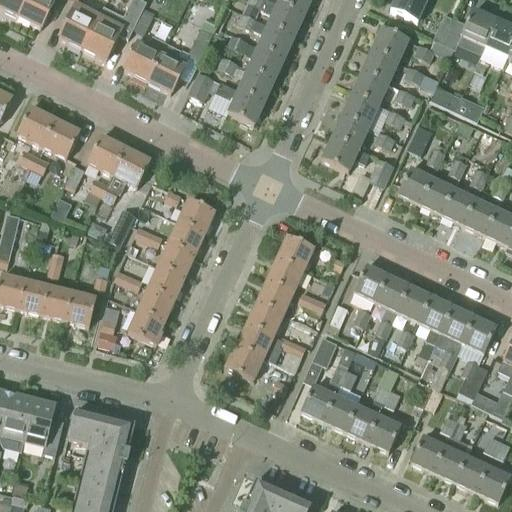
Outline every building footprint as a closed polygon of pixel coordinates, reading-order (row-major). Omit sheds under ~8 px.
[(0,0),(0,15),(16,23),(27,0),(0,0)] [(55,0),(27,0),(16,23),(39,35),(53,8),(52,8),(55,0)] [(78,8),(81,0),(68,0),(67,3),(68,3),(78,8)] [(259,16),(272,22),(267,32),(293,44),(303,22),(277,10),(255,0),(248,0),(245,9),(259,15),(259,16)] [(281,0),(277,10),(303,22),(312,0),(281,0)] [(428,0),(396,0),(390,16),(416,28),(428,0)] [(127,46),(133,36),(132,35),(141,17),(140,17),(145,8),(132,1),(122,22),(103,12),(81,56),(105,68),(119,41),(127,46)] [(98,21),(75,9),(57,44),(81,56),(103,12),(102,12),(98,21)] [(466,31),(454,25),(443,51),(453,56),(454,57),(456,51),(479,61),(480,62),(496,26),(472,16),(466,31)] [(142,41),(146,33),(151,23),(141,17),(132,35),(133,36),(142,41)] [(235,30),(241,33),(251,38),(252,37),(263,41),(257,54),(283,65),(293,44),(267,32),(240,20),(235,30)] [(443,20),(437,33),(432,46),(433,46),(443,51),(454,25),(443,20)] [(503,30),(496,26),(480,62),(479,61),(479,63),(473,77),(471,80),(479,84),(481,80),(486,68),(502,75),(507,63),(511,50),(511,27),(506,24),(503,30)] [(197,68),(206,51),(216,31),(204,25),(195,45),(186,63),(197,68)] [(381,34),(371,57),(397,68),(407,46),(381,34)] [(246,49),(239,46),(234,43),(230,41),(225,52),(242,60),(246,49)] [(122,77),(146,89),(160,62),(151,57),(154,51),(140,44),(137,51),(136,50),(122,77)] [(428,69),(432,59),(448,66),(453,56),(443,51),(433,46),(429,56),(417,51),(412,62),(428,69)] [(160,62),(146,89),(170,101),(183,74),(181,73),(184,67),(177,63),(180,57),(165,50),(160,62)] [(257,54),(247,76),(273,87),(283,65),(257,54)] [(371,57),(361,79),(387,90),(397,68),(371,57)] [(220,63),(215,74),(232,81),(232,80),(235,73),(236,71),(220,63)] [(418,92),(423,80),(408,73),(403,85),(418,92)] [(263,109),(273,87),(247,76),(237,97),(263,109)] [(361,79),(351,100),(377,112),(387,90),(361,79)] [(227,120),(253,132),(263,109),(237,97),(219,89),(219,90),(198,80),(193,91),(192,91),(188,101),(202,108),(207,96),(232,108),(227,120)] [(408,113),(413,103),(398,95),(392,106),(408,113)] [(433,98),(429,106),(448,116),(453,107),(433,98)] [(0,125),(10,105),(0,100),(0,125)] [(351,100),(341,122),(367,134),(377,112),(351,100)] [(15,141),(39,154),(53,127),(28,115),(15,141)] [(403,124),(387,117),(382,128),(398,135),(403,124)] [(357,156),(363,143),(367,134),(341,122),(331,144),(357,156)] [(502,135),(511,139),(511,130),(510,130),(511,125),(507,123),(502,135)] [(53,127),(39,154),(65,166),(78,140),(76,139),(78,135),(68,129),(65,133),(53,127)] [(431,138),(418,131),(406,157),(419,163),(431,138)] [(393,146),(377,139),(373,148),(372,150),(389,157),(393,146)] [(86,169),(111,182),(123,156),(99,144),(86,169)] [(368,161),(357,156),(331,144),(321,166),(347,178),(352,166),(364,171),(368,161)] [(432,154),(424,169),(436,174),(443,159),(432,154)] [(149,169),(123,156),(111,182),(136,195),(149,169)] [(17,169),(29,175),(35,163),(23,157),(17,169)] [(29,175),(41,182),(42,181),(47,169),(35,163),(29,175)] [(392,172),(378,165),(367,188),(382,194),(392,172)] [(454,166),(447,179),(459,185),(465,171),(454,166)] [(74,196),(84,177),(74,172),(64,191),(74,196)] [(420,212),(432,186),(409,175),(396,201),(420,212)] [(487,181),(486,181),(476,176),(469,191),(464,201),(454,197),(441,223),(463,233),(475,207),(474,206),(479,196),(487,181)] [(95,213),(100,204),(106,191),(94,185),(83,207),(95,213)] [(454,197),(432,186),(420,212),(441,223),(454,197)] [(491,201),(502,206),(509,191),(498,186),(491,201)] [(118,197),(106,191),(100,204),(112,210),(118,197)] [(162,207),(175,213),(179,204),(167,198),(162,207)] [(187,207),(176,230),(203,241),(213,219),(187,207)] [(463,233),(485,243),(497,217),(475,207),(463,233)] [(134,224),(122,217),(107,247),(120,253),(134,224)] [(485,243),(506,253),(511,240),(511,223),(497,217),(485,243)] [(0,274),(6,275),(19,223),(5,220),(0,241),(0,274)] [(100,246),(105,235),(90,228),(85,239),(100,246)] [(176,230),(167,252),(193,263),(203,241),(176,230)] [(137,233),(132,244),(144,249),(149,239),(137,233)] [(44,248),(46,238),(39,236),(36,246),(44,248)] [(78,241),(66,238),(63,247),(75,251),(78,241)] [(149,239),(144,249),(156,254),(161,244),(149,239)] [(302,277),(309,262),(312,254),(286,243),(276,265),(302,277)] [(129,251),(125,259),(133,263),(137,254),(129,251)] [(167,252),(157,273),(183,285),(193,263),(167,252)] [(48,272),(60,275),(63,262),(52,259),(48,272)] [(343,268),(331,263),(327,272),(339,278),(343,268)] [(276,265),(266,287),(292,299),(302,277),(276,265)] [(60,275),(48,272),(45,285),(56,288),(60,275)] [(352,298),(374,308),(386,283),(364,272),(352,298)] [(157,273),(147,295),(173,307),(183,285),(157,273)] [(117,277),(112,288),(124,293),(129,283),(117,277)] [(0,311),(17,316),(24,289),(0,282),(0,311)] [(92,296),(103,299),(106,286),(95,283),(92,296)] [(139,292),(141,288),(129,283),(124,293),(135,298),(136,298),(139,292)] [(386,283),(374,308),(386,314),(380,326),(390,330),(396,319),(408,293),(386,283)] [(266,287),(256,309),(282,321),(292,299),(266,287)] [(333,291),(325,288),(321,299),(328,302),(333,291)] [(17,316),(40,322),(47,295),(24,289),(17,316)] [(398,344),(395,351),(405,355),(406,356),(413,341),(412,341),(418,329),(417,329),(430,303),(408,293),(396,319),(407,324),(398,344)] [(40,322),(63,328),(70,300),(47,295),(40,322)] [(173,307),(147,295),(137,317),(163,329),(173,307)] [(63,328),(88,334),(94,307),(70,300),(63,328)] [(300,300),(296,308),(320,319),(324,311),(300,300)] [(428,365),(434,351),(439,339),(451,313),(430,303),(417,329),(418,329),(429,335),(417,362),(427,367),(428,365)] [(256,309),(246,331),(272,342),(282,321),(256,309)] [(338,336),(347,316),(336,311),(328,331),(327,330),(323,337),(335,343),(337,336),(338,336)] [(473,324),(451,313),(439,339),(450,345),(445,356),(434,351),(428,365),(438,370),(438,371),(434,379),(428,392),(439,397),(448,376),(449,376),(456,362),(455,361),(461,350),(460,349),(473,324)] [(363,335),(369,321),(359,316),(353,330),(363,335)] [(159,339),(163,329),(137,317),(127,340),(155,352),(161,340),(159,339)] [(495,334),(473,324),(460,349),(461,350),(483,360),(495,334)] [(114,329),(102,326),(99,336),(112,339),(114,329)] [(380,326),(373,340),(374,341),(384,345),(384,346),(391,331),(390,330),(380,326)] [(246,331),(236,353),(262,364),(273,369),(280,355),(276,353),(279,346),(272,342),(246,331)] [(113,340),(112,339),(99,336),(95,351),(110,355),(113,340)] [(325,374),(334,355),(336,351),(321,344),(303,384),(314,389),(321,372),(325,374)] [(511,401),(511,345),(497,378),(509,384),(502,397),(511,401)] [(297,354),(279,346),(276,353),(280,355),(300,364),(304,355),(298,352),(297,354)] [(229,362),(223,375),(252,388),(257,376),(268,381),(272,371),(262,366),(262,364),(236,353),(231,363),(229,362)] [(459,381),(464,383),(457,398),(472,405),(476,399),(486,376),(466,367),(459,381)] [(300,419),(322,429),(334,403),(339,392),(347,377),(345,377),(346,373),(337,369),(324,398),(312,393),(300,419)] [(347,377),(339,392),(348,397),(355,382),(347,377)] [(271,396),(283,401),(287,392),(275,387),(271,396)] [(422,415),(423,414),(431,396),(421,391),(412,410),(422,415)] [(355,413),(343,439),(365,448),(377,423),(378,423),(382,412),(389,397),(379,393),(379,392),(372,407),(367,418),(355,413)] [(432,395),(431,396),(423,414),(432,418),(441,399),(432,395)] [(399,402),(389,397),(382,412),(392,417),(399,402)] [(0,436),(8,402),(0,399),(0,436)] [(472,405),(469,411),(480,416),(486,404),(476,399),(472,405)] [(0,436),(0,442),(23,448),(33,404),(21,401),(20,404),(8,402),(0,436)] [(322,429),(343,439),(355,413),(334,403),(322,429)] [(33,404),(23,448),(43,453),(41,459),(54,462),(55,457),(61,433),(50,430),(55,413),(45,411),(46,407),(33,404)] [(127,459),(134,431),(74,416),(67,445),(87,450),(71,511),(114,511),(125,470),(126,470),(128,459),(127,459)] [(399,433),(378,423),(377,423),(365,448),(387,459),(399,433)] [(448,443),(455,427),(445,423),(438,438),(448,443)] [(431,479),(453,489),(465,464),(471,452),(459,447),(465,432),(455,427),(448,443),(443,453),(431,479)] [(409,469),(431,479),(443,453),(421,443),(409,469)] [(492,463),(499,448),(489,443),(482,458),(492,463)] [(499,448),(492,463),(502,468),(508,453),(499,448)] [(453,489),(475,499),(487,473),(465,464),(453,489)] [(509,484),(487,473),(475,499),(497,510),(509,484)] [(310,511),(311,510),(255,485),(242,510),(241,510),(239,511),(310,511)] [(27,490),(14,486),(11,500),(24,503),(27,490)] [(23,511),(26,505),(12,502),(10,510),(9,511),(23,511)]
